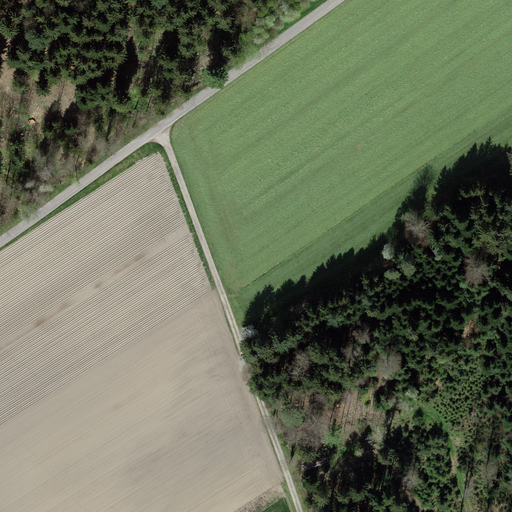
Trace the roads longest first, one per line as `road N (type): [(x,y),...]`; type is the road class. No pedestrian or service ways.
road 1 (tertiary): [(333,0),(0,241)]
road 2 (track): [(160,127),(301,511)]
